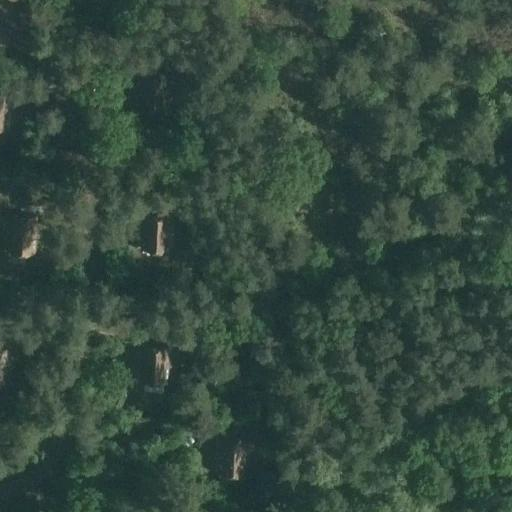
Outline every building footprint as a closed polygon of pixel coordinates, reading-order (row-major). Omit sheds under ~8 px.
[(137,108),(165,110),(167,73),(139,72),(137,108)] [(140,250),(168,252),(169,215),(142,213),(140,250)] [(35,218),(7,216),(5,253),(34,254),(35,218)] [(138,382),(166,384),(168,347),(140,345),(138,382)] [(0,386),(6,387),(8,351),(0,350),(0,386)] [(245,476),(246,438),(218,437),(216,475),(245,476)]
